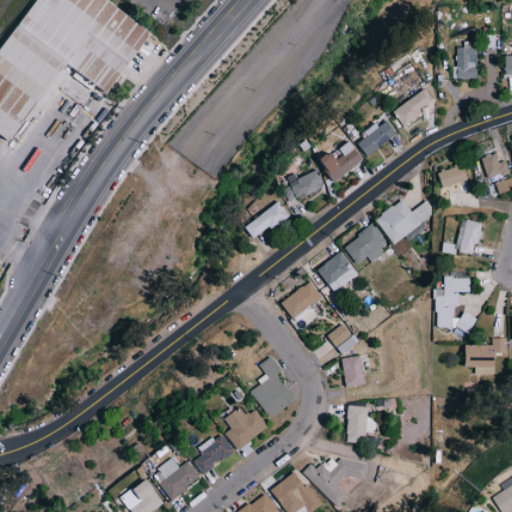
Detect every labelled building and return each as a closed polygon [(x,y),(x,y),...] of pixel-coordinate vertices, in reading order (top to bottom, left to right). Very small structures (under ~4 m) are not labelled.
[(36,0),(0,55),(0,131),(17,142),(69,64),(113,94),(155,31),(109,0),(36,0)] [(477,78),(476,47),(455,47),(455,66),(452,66),(452,78),(477,78)] [(393,108),(402,125),(422,115),(418,108),(432,101),(427,90),(393,108)] [(357,143),(366,156),(397,135),(387,120),(378,126),(376,123),(361,133),(365,138),(357,143)] [(332,151),(319,162),(335,181),(363,159),(350,143),(335,155),(332,151)] [(505,160),(499,163),(495,152),(479,158),(488,179),(509,170),(505,160)] [(437,172),(442,188),(468,179),(462,164),(437,172)] [(324,187),(317,170),(297,178),(295,173),(287,176),(296,198),(324,187)] [(498,193),(511,189),(511,179),(495,183),(498,193)] [(295,197),(290,185),(281,189),(286,201),(295,197)] [(394,244),(432,214),(423,202),(411,212),(401,199),(375,220),(394,244)] [(254,239),(289,215),(279,202),(244,226),(254,239)] [(475,255),(481,223),(461,219),(456,245),(443,243),(441,252),(454,254),(455,251),(475,255)] [(383,252),(380,249),(387,243),(372,224),(344,246),(357,264),(366,256),(371,262),(383,252)] [(316,268),(331,292),(356,275),(342,252),(316,268)] [(451,327),(451,306),(458,306),(458,292),(469,292),(469,277),(443,277),(443,289),(434,289),(434,327),(451,327)] [(291,317),(322,299),(312,282),(281,300),(291,317)] [(476,318),(463,311),(454,326),(468,334),(476,318)] [(326,336),(335,347),(351,335),(342,323),(326,336)] [(342,354),(358,343),(353,335),(336,347),(342,354)] [(496,367),(495,353),(506,353),(506,338),(491,338),(492,345),(466,345),(466,368),(496,367)] [(249,389),(269,418),(294,401),(275,375),(281,371),(271,356),(258,365),(266,376),(249,389)] [(342,358),(345,387),(364,385),(361,356),(342,358)] [(368,408),(349,406),(345,442),(364,444),(365,432),(374,433),(376,418),(367,418),(368,408)] [(224,419),(231,428),(225,433),(238,450),(268,427),(255,409),(245,416),(239,408),(224,419)] [(198,448),(202,455),(193,461),(202,473),(234,452),(221,433),(198,448)] [(368,465),(340,458),(337,461),(330,460),(324,466),(310,463),(310,464),(302,473),(336,507),(347,496),(335,485),(344,475),(364,480),(368,465)] [(188,461),(179,467),(172,459),(152,473),(171,500),(201,479),(188,461)] [(286,511),(295,511),(304,506),(308,511),(311,511),(324,503),(308,482),(303,485),(294,472),(270,490),(286,511)] [(511,476),(499,485),(502,490),(491,498),(500,511),(506,511),(511,508),(511,476)] [(155,511),(166,505),(147,479),(120,498),(129,511),(155,511)] [(276,511),(278,511),(265,493),(238,511),(276,511)]
